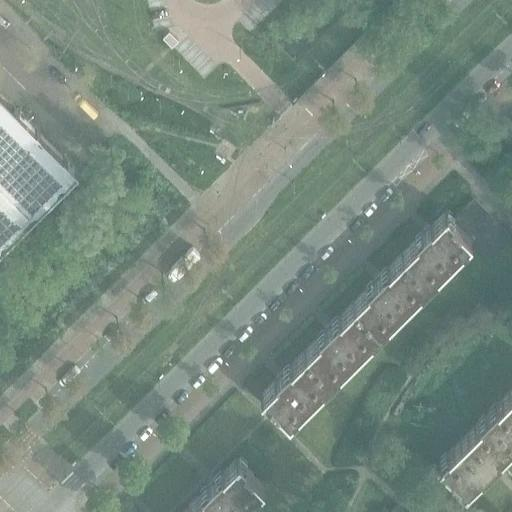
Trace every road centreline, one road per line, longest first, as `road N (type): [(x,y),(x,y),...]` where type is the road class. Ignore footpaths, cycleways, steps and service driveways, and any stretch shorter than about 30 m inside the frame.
road 1 (secondary): [(462,0),(0,466)]
road 2 (secondary): [(44,511),(511,57)]
